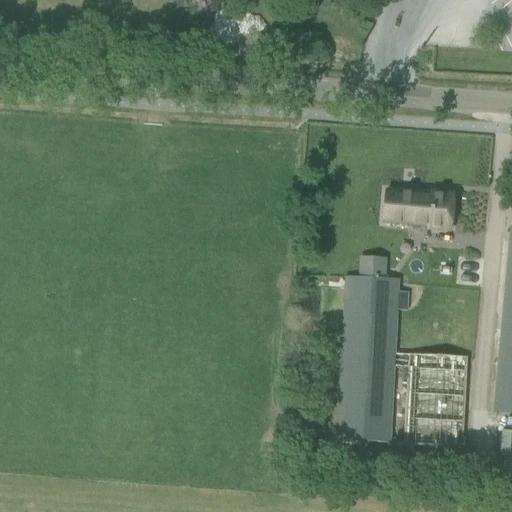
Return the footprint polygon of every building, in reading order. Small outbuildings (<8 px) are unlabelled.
[(386,191),(383,222),(408,225),(409,217),(429,218),(428,227),(428,228),(450,230),(453,195),(431,193),(431,195),(386,191)] [(511,227),(511,228),(494,413),(511,414),(511,227)] [(345,277),(336,440),(389,443),(394,367),(394,355),(397,311),(398,293),(399,280),(384,279),(378,279),(378,276),(375,276),(375,278),(360,278),(345,277)] [(398,293),(397,311),(408,312),(409,293),(398,293)] [(408,368),(404,445),(462,448),(467,358),(395,355),(395,367),(408,368)]
